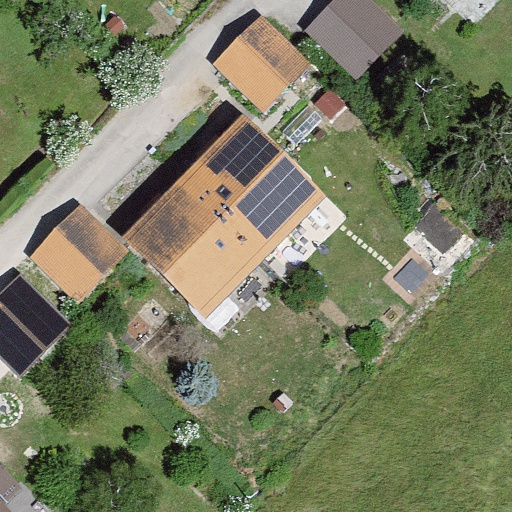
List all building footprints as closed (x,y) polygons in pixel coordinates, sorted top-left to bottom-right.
[(335,0),(306,30),(356,81),(405,32),(373,0),(335,0)] [(313,71),(263,20),(214,67),(264,119),(313,71)] [(243,125),(125,246),(206,326),(325,205),(243,125)] [(130,255),(83,210),(31,263),(77,309),(130,255)] [(0,295),(0,359),(19,379),(71,326),(20,276),(0,295)] [(0,511),(13,511),(26,499),(0,473),(0,511)]
